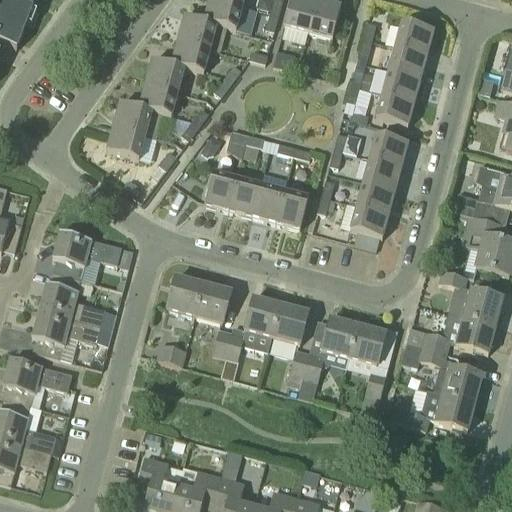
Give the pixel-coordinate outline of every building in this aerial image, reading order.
[(3,1),(3,0),(0,0),(0,48),(15,55),(32,12),(3,1)] [(209,0),(209,2),(241,11),(244,0),(209,0)] [(291,0),(283,31),(307,37),(316,5),(296,0),(291,0)] [(235,35),(241,11),(209,2),(203,27),(215,30),(216,30),(235,35)] [(269,18),(278,21),(282,4),(273,2),(269,18)] [(316,5),(307,37),(331,44),(340,12),(316,5)] [(265,35),(273,37),(278,21),(269,18),(268,22),(263,21),(260,31),(265,32),(265,35)] [(215,30),(203,27),(184,22),(177,46),(209,55),(215,30)] [(422,31),(431,33),(433,25),(424,23),(422,31)] [(371,46),(375,30),(367,28),(362,43),(371,46)] [(394,52),(426,61),(433,37),(400,28),(394,52)] [(362,43),(358,60),(367,62),(371,46),(362,43)] [(209,55),(177,46),(170,70),(183,74),(202,78),(209,55)] [(387,76),(420,84),(426,61),(394,52),(387,76)] [(511,55),(501,96),(511,98),(511,55)] [(264,69),(267,61),(251,56),(248,65),(264,69)] [(299,69),(293,67),(282,64),(279,73),(296,78),(299,69)] [(183,74),(170,70),(151,65),(145,89),(177,98),(183,74)] [(299,69),(296,78),(312,82),(314,73),(299,69)] [(223,84),(230,89),(240,76),(233,70),(223,84)] [(350,91),(358,93),(362,76),(354,74),(350,91)] [(372,79),(362,76),(358,93),(368,96),(370,88),(372,79)] [(381,100),(413,108),(420,84),(387,76),(381,100)] [(213,97),(220,103),(230,89),(223,84),(213,97)] [(138,113),(155,118),(162,119),(171,121),(177,98),(145,89),(138,113)] [(354,109),(358,93),(350,91),(346,107),(354,109)] [(407,132),(413,108),(381,100),(375,123),(407,132)] [(511,108),(500,106),(495,124),(506,127),(503,139),(509,141),(506,156),(511,157),(511,108)] [(155,118),(138,113),(119,108),(112,132),(144,141),(155,144),(162,119),(155,118)] [(190,127),(197,133),(207,119),(200,114),(190,127)] [(365,128),(367,121),(352,117),(350,124),(365,128)] [(180,141),(187,146),(197,133),(190,127),(180,141)] [(144,141),(112,132),(106,157),(138,165),(144,141)] [(247,140),(231,136),(227,152),(243,156),(247,140)] [(353,144),(346,142),(346,141),(337,139),(333,155),(341,157),(342,157),(350,159),(353,144)] [(247,140),(243,156),(241,162),(255,165),(258,153),(261,153),(263,145),(247,140)] [(375,140),(368,164),(401,173),(407,149),(375,140)] [(201,153),(212,160),(220,148),(209,141),(201,153)] [(293,162),(295,153),(278,149),(276,157),(293,162)] [(293,162),(309,166),(311,157),(295,153),(293,162)] [(341,157),(333,155),(329,171),(337,173),(341,157)] [(168,157),(158,171),(150,180),(158,186),(165,176),(175,162),(168,157)] [(368,164),(362,188),(394,196),(401,173),(368,164)] [(482,192),(479,203),(474,223),(506,232),(510,215),(511,215),(511,186),(503,184),(504,177),(479,170),(475,187),(482,192)] [(227,216),(236,184),(212,178),(203,210),(227,216)] [(140,192),(137,190),(130,184),(125,191),(134,199),(140,192)] [(236,184),(227,216),(251,223),(260,191),(236,184)] [(321,202),(329,204),(333,188),(325,186),(321,202)] [(362,188),(355,212),(388,220),(394,196),(362,188)] [(260,191),(251,223),(275,229),(284,197),(260,191)] [(0,259),(1,255),(14,259),(21,231),(0,225),(0,219),(7,195),(0,192),(0,259)] [(284,197),(275,229),(299,235),(307,203),(284,197)] [(325,220),(329,204),(321,202),(316,218),(325,220)] [(388,220),(355,212),(349,236),(381,244),(388,220)] [(21,231),(24,222),(15,220),(13,228),(21,231)] [(506,232),(474,223),(470,221),(467,221),(465,228),(459,251),(482,257),(477,273),(508,281),(511,267),(511,248),(502,246),(506,232)] [(52,265),(53,265),(55,266),(52,278),(81,285),(87,263),(116,271),(121,253),(59,237),(52,265)] [(453,293),(464,295),(464,293),(467,283),(441,276),(438,289),(453,293)] [(75,308),(79,293),(88,296),(90,288),(81,285),(52,278),(49,290),(46,289),(38,317),(100,334),(105,317),(105,316),(75,308)] [(194,322),(203,289),(175,282),(166,315),(194,322)] [(203,289),(194,322),(222,330),(230,297),(203,289)] [(502,304),(470,295),(463,324),(494,332),(502,304)] [(243,335),(272,343),(281,310),(252,303),(243,335)] [(308,317),(281,310),(272,343),(299,350),(308,317)] [(72,368),(78,346),(96,350),(96,349),(100,334),(38,317),(31,344),(35,345),(31,358),(72,368)] [(100,334),(111,337),(116,320),(105,317),(100,334)] [(329,323),(320,356),(349,364),(358,331),(329,323)] [(494,332),(463,324),(455,351),(487,360),(494,332)] [(358,331),(349,364),(376,371),(385,338),(358,331)] [(244,342),(242,341),(243,335),(233,332),(231,338),(225,363),(237,367),(244,342)] [(96,349),(108,352),(111,337),(100,334),(96,349)] [(211,360),(225,363),(231,338),(218,335),(211,360)] [(421,354),(445,361),(448,349),(450,344),(441,342),(426,338),(421,354)] [(156,365),(181,371),(185,355),(160,350),(156,365)] [(439,374),(432,398),(442,400),(474,409),(482,381),(449,373),(450,366),(444,365),(445,361),(421,354),(406,350),(401,369),(417,373),(418,366),(435,371),(434,374),(439,374)] [(286,387),(300,391),(309,358),(296,355),(286,387)] [(300,391),(297,403),(312,406),(321,372),(317,370),(319,361),(309,358),(300,391)] [(9,364),(5,382),(2,392),(6,393),(3,405),(31,412),(37,390),(67,398),(71,380),(9,364)] [(364,401),(379,405),(384,384),(369,380),(364,401)] [(404,416),(400,430),(425,437),(428,424),(434,426),(434,428),(467,437),(474,409),(442,400),(432,398),(427,396),(420,421),(404,416)] [(55,442),(36,437),(42,415),(31,412),(3,405),(0,414),(0,447),(50,460),(55,442)] [(159,453),(162,440),(147,437),(144,449),(159,453)] [(0,447),(0,489),(10,492),(16,469),(46,477),(50,460),(0,447)] [(135,495),(137,496),(147,498),(142,511),(173,511),(179,491),(163,487),(168,469),(144,463),(135,495)] [(319,481),(304,476),(301,487),(317,492),(319,481)] [(179,491),(173,511),(212,511),(221,484),(197,478),(193,495),(179,491)] [(253,511),(254,511),(238,508),(243,489),(221,484),(212,511),(253,511)] [(294,511),(296,504),(273,497),(268,511),(254,511),(253,511),(294,511)]
